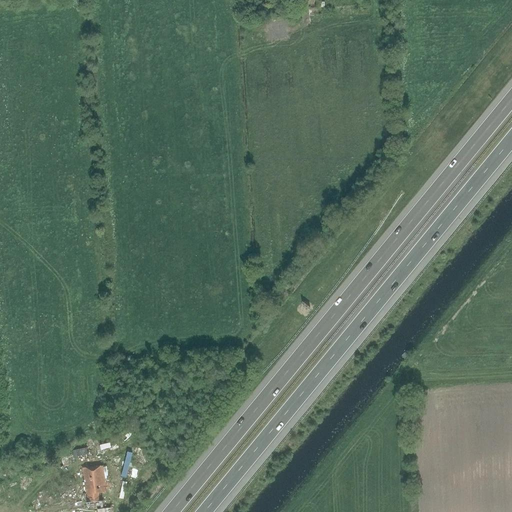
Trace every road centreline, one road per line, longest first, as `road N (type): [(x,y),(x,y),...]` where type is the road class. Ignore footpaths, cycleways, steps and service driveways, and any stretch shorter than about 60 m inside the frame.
road 1 (motorway): [(511,99),(171,511)]
road 2 (motorway): [(205,511),(511,139)]
